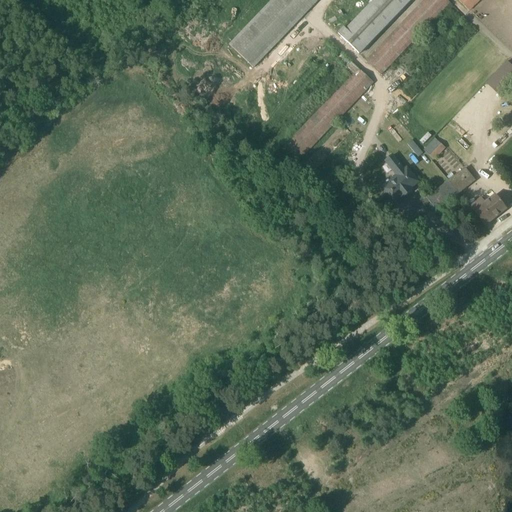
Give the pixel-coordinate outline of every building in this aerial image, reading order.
[(253,69),(319,0),(272,0),(229,46),(253,69)] [(412,0),(374,0),(346,30),(343,28),(338,34),(360,55),(412,0)] [(381,76),(450,3),(446,0),(424,0),(366,62),(381,76)] [(299,161),(373,83),(351,62),(346,68),(353,75),(284,147),(299,161)] [(435,139),(424,150),(435,161),(445,149),(435,139)] [(409,186),(416,181),(406,168),(404,169),(392,155),(384,162),(396,176),(380,188),(393,203),(399,198),(401,200),(406,196),(413,190),(409,186)] [(448,181),(458,194),(475,182),(465,169),(448,181)] [(437,211),(458,194),(448,181),(428,198),(426,196),(420,200),(429,212),(434,208),(437,211)] [(480,197),(469,206),(484,225),(491,219),(492,220),(506,209),(494,194),(485,202),(480,197)]
